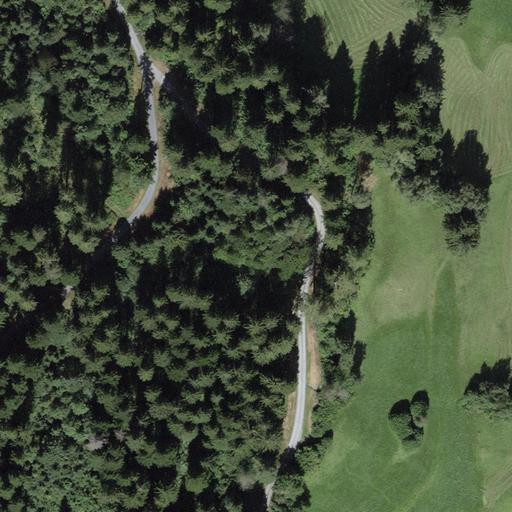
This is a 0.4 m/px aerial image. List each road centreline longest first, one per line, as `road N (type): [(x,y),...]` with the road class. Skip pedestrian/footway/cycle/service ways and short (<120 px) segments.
road 1 (track): [(264,511),(298,431),(301,301),(319,243),(318,211),(298,190),(220,144),(147,66)]
road 2 (track): [(147,66),(151,196),(64,292),(19,320),(0,343)]
